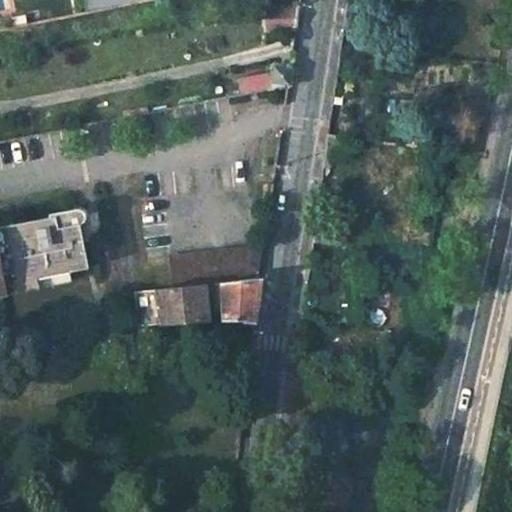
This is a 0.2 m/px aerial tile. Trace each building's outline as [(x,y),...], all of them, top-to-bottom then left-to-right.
[(83,0),(86,12),(141,0),(83,0)] [(266,6),(265,28),(297,30),(300,7),(266,6)] [(273,64),(270,87),(288,84),(291,66),(273,64)] [(0,282),(8,281),(42,274),(78,267),(95,264),(86,220),(88,219),(90,218),(90,216),(90,213),(88,209),(86,208),(83,208),(57,213),(57,217),(0,227),(0,282)] [(258,279),(253,280),(258,248),(168,260),(171,289),(132,293),(140,324),(206,323),(203,292),(209,291),(209,314),(211,315),(221,316),(220,322),(251,326),(258,279)] [(45,286),(81,279),(78,267),(42,274),(45,286)] [(10,293),(45,286),(42,274),(8,281),(10,293)] [(0,294),(10,293),(8,281),(0,282),(0,294)]
